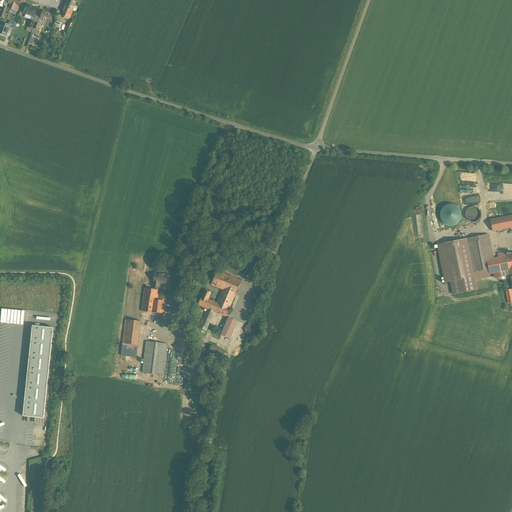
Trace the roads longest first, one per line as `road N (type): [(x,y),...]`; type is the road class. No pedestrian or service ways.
road 1 (unclassified): [(315,148),(0,45)]
road 2 (unclassified): [(315,148),(511,165)]
road 3 (track): [(200,511),(229,349)]
road 4 (unclassified): [(368,0),(315,148)]
